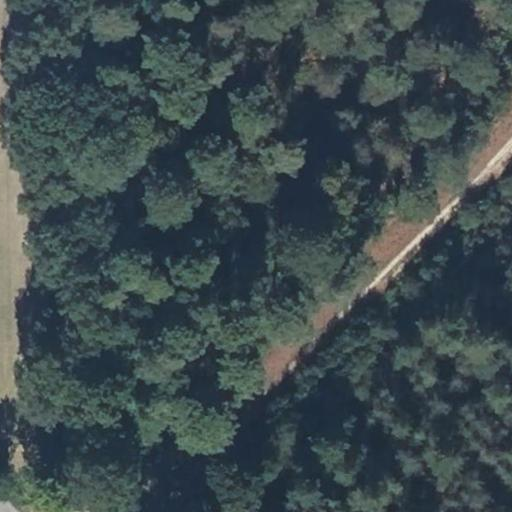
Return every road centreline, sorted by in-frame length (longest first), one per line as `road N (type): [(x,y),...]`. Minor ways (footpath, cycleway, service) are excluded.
road 1 (track): [(147,511),(240,431),(511,154)]
road 2 (track): [(72,437),(69,0)]
